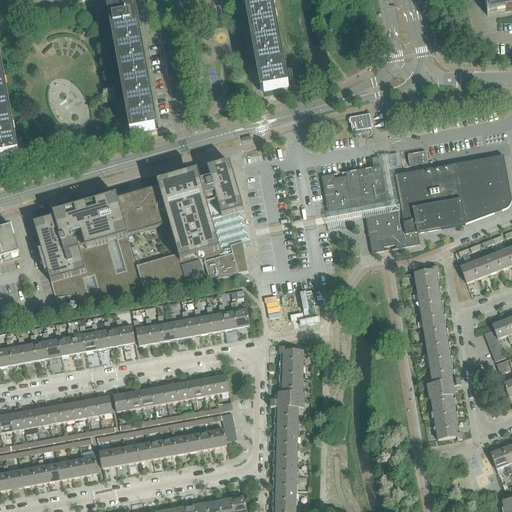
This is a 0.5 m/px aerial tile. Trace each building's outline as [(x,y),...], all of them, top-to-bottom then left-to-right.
[(129,0),(107,4),(130,134),(130,135),(156,130),(131,0),(129,0)] [(246,0),(264,93),(289,88),(286,88),(269,0),(246,0)] [(511,0),(484,0),(488,17),(488,14),(511,9),(511,0)] [(0,158),(19,155),(0,50),(0,158)] [(372,129),(369,115),(350,119),(352,133),(372,129)] [(428,165),(426,153),(408,156),(410,168),(428,165)] [(402,212),(406,237),(465,226),(511,207),(511,202),(504,157),(455,166),(395,177),(402,212)] [(369,169),(370,173),(374,193),(385,191),(385,186),(386,184),(384,183),(381,167),(369,169)] [(248,274),(243,244),(250,242),(243,219),(242,219),(241,215),(242,215),(241,213),(238,214),(230,169),(209,175),(209,176),(195,180),(195,179),(163,188),(164,190),(160,191),(160,189),(34,225),(51,283),(52,289),(58,308),(144,292),(248,274)] [(345,173),(346,177),(352,209),(364,207),(358,175),(358,171),(345,173)] [(370,173),(358,175),(364,207),(376,205),(374,193),(370,173)] [(334,176),(322,178),(328,214),(352,209),(346,177),(335,179),(334,176)] [(402,212),(390,214),(396,246),(395,246),(396,250),(409,248),(420,246),(418,235),(406,237),(402,212)] [(390,214),(378,216),(384,249),(384,248),(395,246),(396,246),(390,214)] [(384,249),(378,216),(370,217),(366,222),(369,235),(368,237),(369,238),(372,255),(385,252),(384,248),(384,249)] [(0,265),(21,259),(11,227),(0,230),(0,265)] [(511,267),(511,264),(507,251),(495,255),(502,272),(511,267)] [(502,272),(495,255),(484,260),(490,276),(502,272)] [(484,260),(472,264),(478,281),(490,276),(484,260)] [(478,281),(472,264),(461,269),(467,285),(478,281)] [(452,400),(455,400),(454,393),(451,394),(450,389),(461,388),(460,381),(453,382),(451,372),(455,371),(454,365),(450,366),(449,358),(453,358),(452,351),(448,352),(446,344),(450,344),(449,337),(445,338),(444,331),(448,330),(447,324),(443,324),(442,317),(446,316),(445,310),(441,311),(440,303),(443,302),(442,296),(438,297),(437,289),(441,288),(440,282),(436,283),(435,275),(439,275),(438,268),(428,270),(428,273),(414,275),(416,275),(417,281),(415,281),(417,289),(418,289),(419,295),(418,295),(419,303),(420,303),(421,308),(420,309),(421,317),(423,317),(424,322),(422,322),(424,331),(425,330),(426,336),(424,336),(426,345),(427,344),(428,350),(427,350),(428,358),(430,358),(431,364),(429,364),(430,372),(432,372),(433,377),(431,378),(433,385),(427,386),(429,401),(433,400),(433,406),(432,406),(433,414),(435,414),(436,419),(434,420),(436,428),(437,428),(438,433),(437,434),(438,442),(458,439),(458,442),(462,441),(461,435),(457,435),(456,428),(460,427),(459,421),(455,422),(454,414),(458,413),(457,407),(453,408),(452,400)] [(231,305),(233,313),(234,313),(237,331),(250,328),(247,311),(237,313),(236,304),(231,305)] [(222,315),(225,333),(237,331),(234,313),(233,313),(225,315),(223,306),(219,307),(220,316),(222,315)] [(222,315),(220,316),(213,317),(211,309),(207,309),(208,318),(210,318),(213,335),(225,333),(222,315)] [(195,312),(196,320),(197,320),(201,337),(213,335),(210,318),(208,318),(201,319),(199,311),(195,312)] [(185,322),(188,339),(201,337),(197,320),(196,320),(188,321),(187,313),(182,314),(184,322),(185,322)] [(185,322),(184,322),(176,324),(175,315),(170,316),(172,325),(173,324),(176,342),(188,339),(185,322)] [(287,317),(288,323),(300,321),(299,315),(287,317)] [(158,318),(159,327),(161,326),(164,344),(176,342),(173,324),(172,325),(164,326),(162,317),(158,318)] [(146,321),(147,329),(149,329),(152,346),(164,344),(161,326),(159,327),(152,328),(150,320),(146,321)] [(119,330),(123,347),(134,345),(131,328),(123,329),(121,321),(117,322),(118,330),(119,330)] [(149,329),(147,329),(140,330),(138,322),(133,323),(135,331),(136,331),(139,349),(152,346),(149,329)] [(510,336),(504,322),(492,327),(494,332),(496,337),(498,341),(507,337),(510,345),(511,344),(511,337),(511,336),(510,336)] [(104,324),(106,332),(107,332),(110,350),(123,347),(119,330),(118,330),(111,332),(109,323),(104,324)] [(95,334),(98,352),(110,350),(107,332),(106,332),(98,334),(97,325),(92,326),(94,335),(95,334)] [(95,334),(94,335),(86,336),(85,328),(80,328),(82,337),(83,337),(86,354),(98,352),(95,334)] [(68,331),(69,339),(71,339),(74,356),(86,354),(83,337),(82,337),(74,338),(72,330),(68,331)] [(56,333),(57,341),(58,341),(62,359),(74,356),(71,339),(69,339),(62,341),(60,332),(56,333)] [(496,337),(494,332),(484,336),(486,341),(496,337)] [(43,335),(45,344),(46,343),(49,361),(62,359),(58,341),(57,341),(49,343),(48,334),(43,335)] [(31,337),(32,346),(34,346),(37,363),(49,361),(46,343),(45,344),(37,345),(35,337),(31,337)] [(496,337),(486,341),(489,347),(499,343),(498,341),(496,337)] [(19,340),(20,348),(22,348),(25,365),(37,363),(34,346),(32,346),(25,347),(23,339),(19,340)] [(9,350),(13,368),(25,365),(22,348),(20,348),(13,349),(11,341),(6,342),(8,350),(9,350)] [(501,348),(499,343),(489,347),(491,352),(501,348)] [(503,354),(501,348),(491,352),(493,358),(503,354)] [(9,350),(8,350),(0,352),(0,349),(0,367),(0,370),(13,368),(9,350)] [(304,409),(304,395),(301,395),(301,389),(303,389),(303,381),(302,381),(302,375),(303,375),(303,367),(302,367),(302,361),(304,361),(304,353),(284,352),(284,349),(280,349),(279,355),(283,355),(283,363),(279,363),(279,369),(283,369),(283,377),(279,377),(279,383),(283,383),(283,391),(279,391),(278,397),(282,397),(282,402),(271,402),(271,409),(278,409),(278,419),(274,419),(274,425),(278,425),(278,433),(274,433),(273,439),(277,439),(277,447),(273,447),(273,453),(277,453),(277,461),(273,461),(273,467),(277,467),(277,475),(273,475),(272,481),(276,481),(276,489),(272,489),(272,495),(276,495),(276,503),(272,503),(272,509),(276,509),(275,511),(296,511),(296,507),(295,507),(295,501),(296,501),(296,493),(295,493),(295,487),(297,487),(297,479),(295,479),(295,473),(297,473),(297,465),(296,465),(296,459),(297,459),(298,451),(296,451),(296,445),(298,445),(298,437),(296,437),(296,431),(298,431),(298,423),(297,423),(297,417),(298,417),(298,409),(304,409)] [(505,360),(503,354),(493,358),(495,364),(505,360)] [(509,368),(507,362),(496,366),(499,372),(507,368),(507,369),(509,368)] [(226,377),(213,379),(217,396),(229,394),(226,377)] [(217,396),(213,379),(201,382),(204,399),(217,396)] [(204,399),(201,382),(189,384),(192,401),(204,399)] [(176,386),(179,403),(192,401),(189,384),(176,386)] [(176,386),(164,388),(167,405),(179,403),(176,386)] [(164,388),(152,391),(155,408),(167,405),(164,388)] [(152,391),(139,393),(142,410),(155,408),(152,391)] [(139,393),(127,395),(130,412),(142,410),(139,393)] [(130,412),(127,395),(114,397),(117,415),(130,412)] [(109,398),(96,401),(100,418),(112,415),(109,398)] [(96,401),(84,403),(87,420),(100,418),(96,401)] [(84,403),(72,405),(75,422),(87,420),(84,403)] [(218,404),(219,410),(211,411),(212,416),(224,414),(222,403),(218,404)] [(233,412),(232,404),(223,406),(225,414),(233,412)] [(59,407),(62,425),(75,422),(72,405),(59,407)] [(59,407),(47,410),(50,427),(62,425),(59,407)] [(47,410),(35,412),(38,429),(50,427),(47,410)] [(35,412),(22,414),(25,431),(38,429),(35,412)] [(10,417),(13,434),(25,431),(22,414),(10,417)] [(13,434),(10,417),(0,418),(0,432),(1,436),(13,434)] [(224,431),(211,433),(214,450),(227,448),(226,444),(225,439),(224,433),(224,431)] [(199,436),(202,453),(214,450),(211,433),(199,436)] [(199,436),(187,438),(190,455),(202,453),(199,436)] [(187,438),(174,440),(177,457),(190,455),(187,438)] [(174,440),(162,442),(165,459),(177,457),(174,440)] [(162,442),(149,445),(152,462),(165,459),(162,442)] [(149,445),(137,447),(140,464),(152,462),(149,445)] [(511,446),(502,450),(509,467),(510,466),(511,465),(511,446)] [(125,449),(128,466),(140,464),(137,447),(125,449)] [(125,449),(112,451),(115,468),(128,466),(125,449)] [(509,467),(502,450),(490,455),(497,471),(506,468),(509,476),(511,474),(511,471),(510,466),(509,467)] [(115,468),(112,451),(100,454),(103,471),(115,468)] [(95,459),(83,461),(86,478),(98,476),(95,459)] [(70,463),(73,480),(86,478),(83,461),(70,463)] [(70,463),(58,465),(61,482),(73,480),(70,463)] [(46,468),(49,485),(61,482),(58,465),(46,468)] [(49,485),(46,468),(33,470),(36,487),(49,485)] [(33,470),(21,472),(24,489),(36,487),(33,470)] [(9,474),(12,491),(24,489),(21,472),(9,474)] [(0,493),(12,491),(9,474),(0,476),(0,493)] [(233,511),(246,511),(244,498),(231,500),(233,511)] [(233,511),(231,500),(219,502),(221,511),(233,511)] [(504,511),(511,511),(511,501),(503,503),(504,503),(505,508),(504,509),(504,511)] [(208,511),(221,511),(219,502),(207,504),(208,511)]
